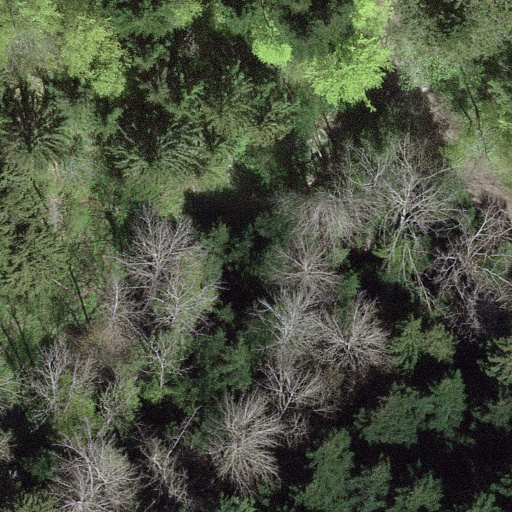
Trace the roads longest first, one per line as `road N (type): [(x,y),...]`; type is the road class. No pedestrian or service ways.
road 1 (track): [(387,27),(79,257),(0,344)]
road 2 (track): [(255,511),(511,383)]
road 3 (track): [(386,0),(394,56),(511,233)]
